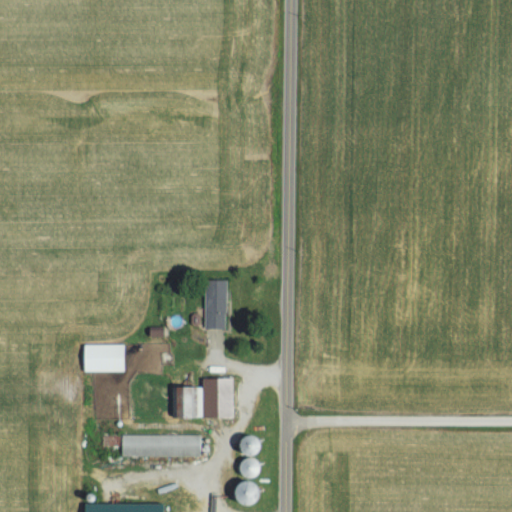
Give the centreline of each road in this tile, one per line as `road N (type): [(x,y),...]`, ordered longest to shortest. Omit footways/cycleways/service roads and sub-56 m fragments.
road 1 (residential): [(284,511),(289,0)]
road 2 (residential): [(287,421),(511,420)]
road 3 (residential): [(261,374),(246,420),(230,430),(149,424)]
